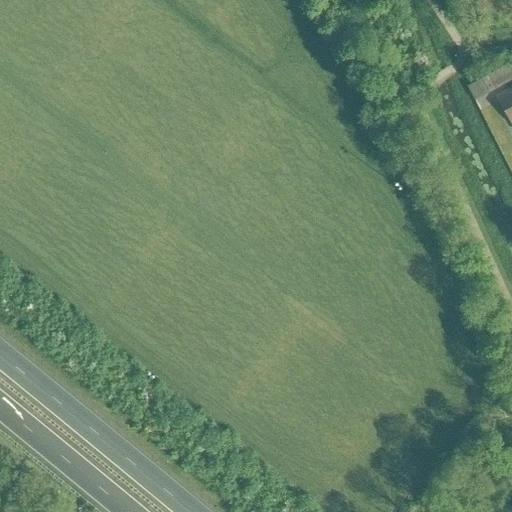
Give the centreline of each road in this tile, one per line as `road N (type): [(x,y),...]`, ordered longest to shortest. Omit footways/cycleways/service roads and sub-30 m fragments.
road 1 (trunk): [(191,511),(0,354)]
road 2 (trunk): [(0,404),(130,511)]
